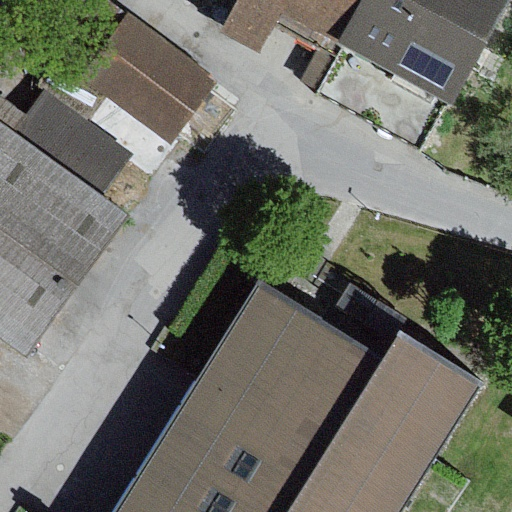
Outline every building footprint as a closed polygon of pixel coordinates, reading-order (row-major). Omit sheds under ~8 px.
[(201,0),(197,10),(266,46),(290,1),(348,32),(364,0),(201,0)] [(511,0),(364,0),(348,32),(462,93),(511,0)] [(111,39),(87,74),(177,139),(202,104),(111,39)] [(55,60),(38,83),(90,121),(107,98),(55,60)] [(0,322),(37,348),(138,208),(0,108),(0,322)] [(396,353),(266,274),(120,511),(406,511),(492,374),(413,326),(396,353)]
